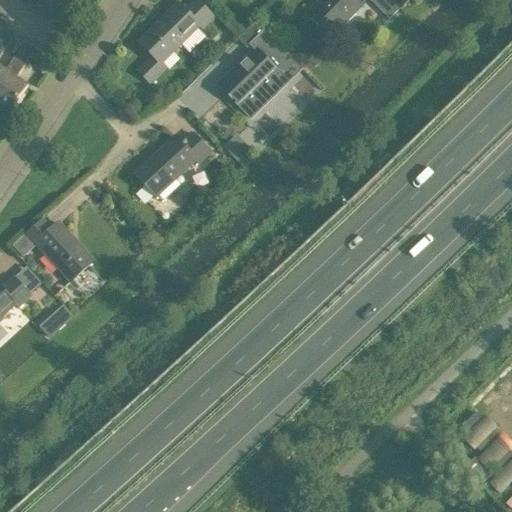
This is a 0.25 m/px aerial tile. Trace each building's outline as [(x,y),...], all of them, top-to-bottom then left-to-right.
[(49,0),(49,23),(62,22),(61,0),(49,0)] [(329,38),(361,7),(354,0),(321,0),(306,15),(329,38)] [(401,9),(391,0),(368,0),(389,21),(401,9)] [(391,0),(401,9),(410,0),(391,0)] [(195,1),(193,3),(184,11),(177,4),(137,44),(151,58),(137,72),(149,85),(164,70),(160,65),(199,27),(202,31),(213,19),(195,1)] [(246,49),(250,45),(255,50),(218,87),(239,109),(276,72),(289,58),(274,43),(275,42),(255,22),(237,40),(246,49)] [(3,29),(0,33),(0,79),(4,73),(0,69),(0,55),(13,37),(3,29)] [(327,39),(305,59),(315,69),(336,48),(327,39)] [(0,79),(0,127),(27,88),(26,87),(26,88),(15,80),(34,51),(24,44),(4,73),(0,79)] [(210,154),(193,135),(182,145),(175,138),(134,176),(155,199),(195,162),(198,165),(210,154)] [(243,170),(250,164),(243,157),(248,151),(236,138),(223,150),(243,170)] [(93,262),(58,224),(50,230),(42,222),(23,239),(32,250),(36,246),(70,283),(93,262)] [(0,318),(15,305),(18,309),(30,298),(13,278),(1,289),(0,288),(0,318)] [(62,308),(38,330),(49,342),(73,319),(62,308)] [(491,477),(475,459),(465,468),(481,486),(491,477)]
